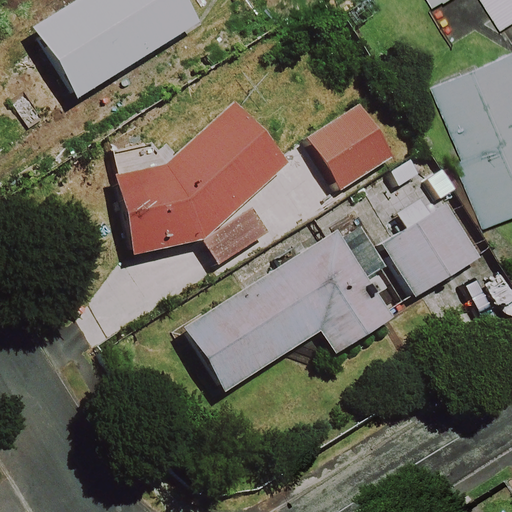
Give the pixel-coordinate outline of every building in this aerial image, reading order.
[(180,36),(158,0),(82,0),(19,37),(60,107),(180,36)] [(443,0),(419,0),(426,10),(443,0)] [(511,21),(511,5),(509,0),(474,0),(492,33),(511,21)] [(511,62),(508,53),(424,88),(482,226),(511,213),(511,62)] [(269,175),(217,113),(181,143),(142,175),(89,191),(110,263),(188,244),(269,175)] [(373,266),(398,306),(468,262),(430,202),(412,212),(392,180),(366,196),(390,234),(363,251),(373,266)] [(377,319),(352,279),(325,235),(162,338),(203,403),(304,340),(318,362),(380,323),(377,319)]
